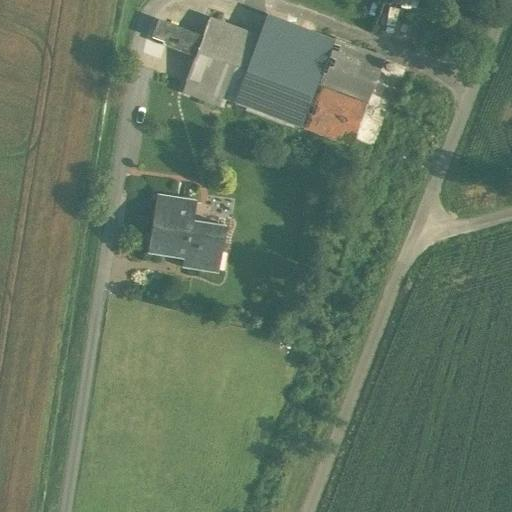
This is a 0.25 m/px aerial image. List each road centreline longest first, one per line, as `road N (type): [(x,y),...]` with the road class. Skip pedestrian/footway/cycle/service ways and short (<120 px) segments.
road 1 (unclassified): [(412,241),(302,511)]
road 2 (unclassified): [(503,0),(412,241)]
